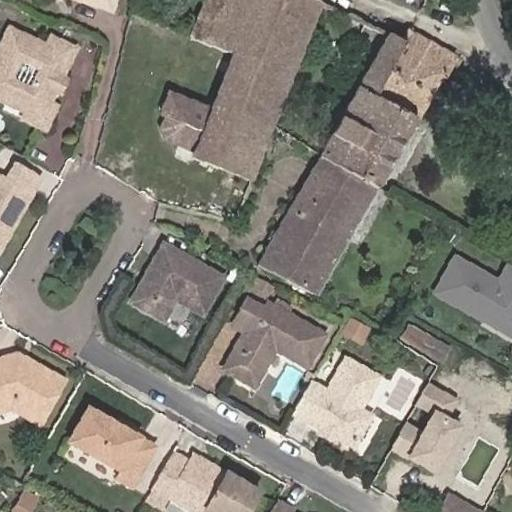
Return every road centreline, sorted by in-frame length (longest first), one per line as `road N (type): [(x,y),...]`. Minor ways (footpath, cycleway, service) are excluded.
road 1 (residential): [(69,333),(139,208),(83,174),(13,299)]
road 2 (residential): [(372,511),(69,333)]
